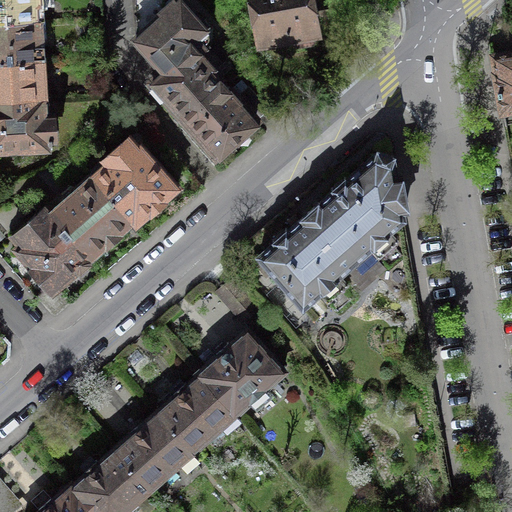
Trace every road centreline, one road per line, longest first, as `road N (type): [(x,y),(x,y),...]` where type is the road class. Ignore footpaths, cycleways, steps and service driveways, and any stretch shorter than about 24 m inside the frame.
road 1 (residential): [(429,34),(55,361)]
road 2 (residential): [(509,511),(429,34)]
